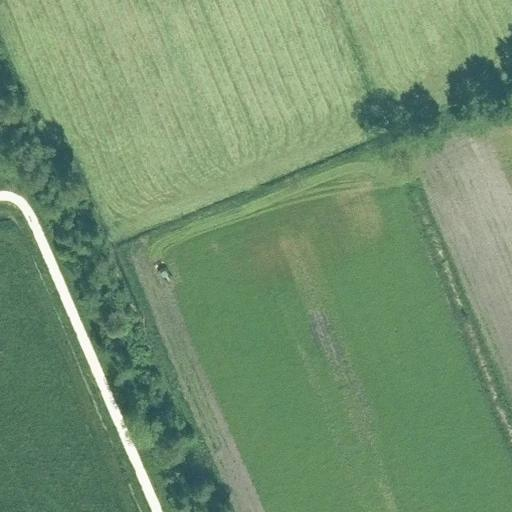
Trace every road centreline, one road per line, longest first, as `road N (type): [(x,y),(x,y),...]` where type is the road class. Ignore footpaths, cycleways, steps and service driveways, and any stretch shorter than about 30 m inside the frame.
road 1 (residential): [(266,243),(368,493)]
road 2 (residential): [(368,493),(511,434)]
